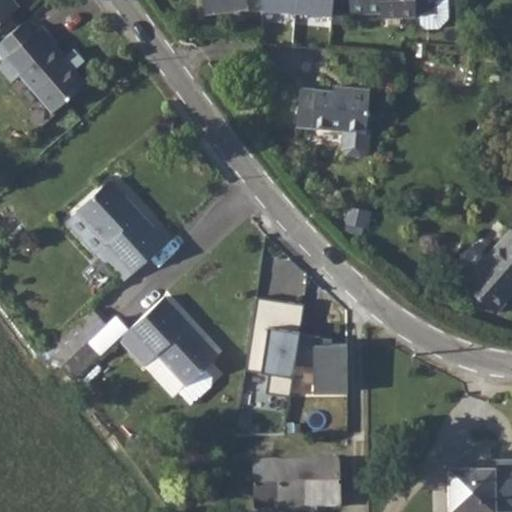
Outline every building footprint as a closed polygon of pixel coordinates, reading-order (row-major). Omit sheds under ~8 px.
[(0,0),(0,20),(17,5),(12,0),(0,0)] [(262,0),(203,0),(206,13),(263,4),(262,0)] [(332,15),(333,0),(262,0),(263,4),(263,9),(332,15)] [(350,0),(351,13),(382,12),(382,16),(420,13),(437,12),(436,0),(350,0)] [(436,0),(437,12),(420,13),(421,28),(441,27),(450,18),(449,0),(436,0)] [(0,39),(0,41),(10,53),(32,33),(22,21),(0,39)] [(10,53),(0,61),(0,64),(12,79),(19,73),(53,110),(84,83),(64,60),(67,57),(54,43),(56,41),(42,24),(32,33),(10,53)] [(480,50),(479,59),(488,61),(490,52),(480,50)] [(300,87),(298,125),(345,128),(343,148),(348,154),(365,155),(370,150),(372,129),(368,129),(371,89),(335,86),(334,90),(300,87)] [(110,179),(76,210),(106,243),(96,252),(123,279),(165,240),(110,179)] [(76,210),(66,219),(96,252),(106,243),(76,210)] [(511,227),(463,282),(495,311),(511,292),(511,227)] [(163,297),(119,338),(143,365),(156,354),(186,385),(204,368),(218,355),(163,297)] [(92,308),(46,351),(61,366),(87,341),(106,323),(92,308)] [(87,341),(61,366),(73,379),(99,354),(87,341)] [(186,385),(178,392),(189,405),(211,385),(212,376),(204,368),(186,385)] [(479,467),(450,467),(451,511),(494,510),(494,509),(500,509),(500,511),(511,511),(511,458),(493,459),(494,466),(479,467)] [(339,460),(252,462),(253,507),(339,505),(339,460)]
